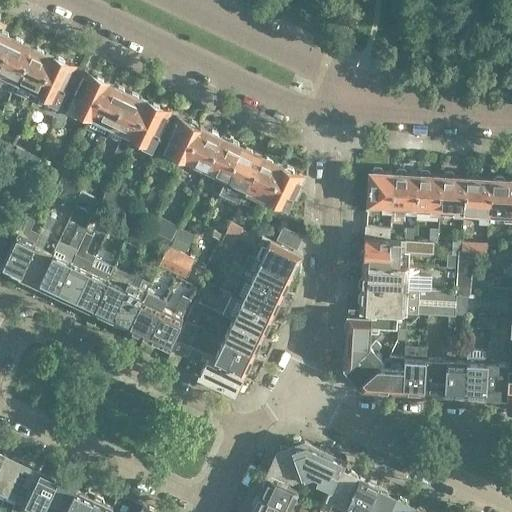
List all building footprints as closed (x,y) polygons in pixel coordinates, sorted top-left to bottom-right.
[(0,58),(10,37),(8,36),(7,33),(1,30),(0,30),(0,58)] [(10,37),(0,58),(0,74),(15,82),(31,47),(21,42),(20,39),(16,37),(13,38),(10,37)] [(31,47),(15,82),(36,92),(52,57),(43,53),(42,50),(37,47),(33,48),(31,47)] [(52,57),(36,92),(49,98),(47,101),(61,108),(78,73),(77,73),(80,67),(76,65),(75,68),(64,63),(63,59),(58,57),(55,58),(52,57)] [(94,76),(84,72),(82,75),(80,74),(71,93),(73,94),(66,110),(76,114),(78,111),(89,117),(106,82),(103,81),(102,78),(97,75),(94,76)] [(127,92),(124,91),(123,88),(118,85),(115,86),(106,82),(89,117),(84,127),(105,137),(107,134),(127,92)] [(127,92),(107,134),(119,140),(113,155),(121,158),(131,137),(148,102),(138,97),(137,94),(132,92),(129,93),(127,92)] [(166,120),(169,112),(159,107),(158,104),(153,102),(150,103),(148,102),(131,137),(143,142),(141,145),(152,150),(159,134),(162,136),(168,121),(166,120)] [(65,119),(66,110),(61,107),(57,116),(49,134),(56,137),(65,119)] [(166,138),(168,139),(162,150),(184,160),(199,126),(197,125),(197,122),(192,120),(188,121),(178,117),(177,121),(174,120),(166,138)] [(199,126),(184,160),(204,169),(220,136),(217,135),(217,132),(212,130),(208,131),(199,126)] [(220,136),(204,169),(226,180),(242,147),(238,145),(237,142),(232,139),(229,141),(220,136)] [(31,149),(17,142),(9,158),(24,164),(31,149)] [(242,147),(226,180),(246,189),(262,156),(251,151),(251,148),(245,145),(242,147)] [(262,156),(246,189),(267,199),(283,167),(272,161),(271,158),(266,156),(263,157),(262,156)] [(283,167),(267,199),(283,207),(284,206),(287,208),(291,209),(301,186),(305,177),(293,171),(292,168),(287,165),(284,167),(283,167)] [(369,170),(367,208),(372,209),(391,210),(393,171),(383,171),(382,168),(375,167),(373,170),(369,170)] [(393,171),(391,210),(405,211),(415,211),(417,173),(406,172),(405,169),(398,169),(396,172),(393,171)] [(417,173),(415,211),(439,213),(441,174),(431,174),(429,171),(422,170),(420,173),(417,173)] [(441,174),(439,213),(453,213),(463,214),(466,176),(455,175),(453,172),(446,172),(444,174),(441,174)] [(466,176),(463,214),(464,213),(479,214),(478,222),(488,224),(488,214),(490,177),(479,177),(477,174),(472,173),(469,176),(466,176)] [(63,174),(58,183),(74,190),(76,191),(81,182),(63,174)] [(494,177),(490,177),(488,214),(511,215),(511,178),(504,178),(503,175),(497,175),(494,177)] [(57,184),(49,180),(46,187),(53,191),(57,184)] [(74,190),(58,183),(54,192),(70,199),(74,190)] [(132,200),(107,188),(97,211),(122,223),(132,200)] [(81,191),(76,202),(91,209),(96,198),(81,191)] [(15,204),(27,210),(33,199),(20,193),(15,204)] [(35,244),(20,276),(21,276),(22,275),(30,279),(31,283),(37,286),(53,253),(43,248),(57,219),(49,215),(35,244)] [(3,263),(2,267),(20,276),(35,244),(26,240),(35,222),(25,216),(16,235),(3,263)] [(258,219),(250,216),(245,227),(252,230),(258,219)] [(169,246),(174,236),(175,233),(179,226),(160,217),(151,237),(155,239),(169,246)] [(112,221),(108,230),(124,238),(128,229),(112,221)] [(244,226),(232,221),(223,240),(235,246),(244,226)] [(366,225),(366,235),(381,236),(389,237),(390,226),(374,226),(366,225)] [(53,253),(37,286),(45,290),(49,288),(57,292),(72,261),(85,233),(86,231),(77,227),(68,245),(58,240),(53,253)] [(414,227),(406,227),(405,238),(413,239),(414,227)] [(438,228),(429,227),(429,239),(437,240),(438,228)] [(306,237),(288,228),(283,239),(301,248),(306,237)] [(130,229),(126,238),(142,245),(146,236),(130,229)] [(224,233),(214,229),(212,235),(218,238),(221,239),(224,233)] [(72,261),(57,292),(66,296),(67,301),(73,304),(94,261),(83,256),(93,236),(85,233),(72,261)] [(174,236),(169,246),(184,253),(190,240),(175,233),(174,236)] [(301,252),(263,234),(260,242),(266,245),(260,257),(291,272),(292,272),(295,271),(297,265),(296,263),(301,252)] [(364,261),(399,263),(400,250),(433,252),(433,241),(400,238),(389,237),(381,236),(366,235),(366,237),(365,237),(365,249),(363,252),(362,258),(364,261)] [(486,242),(462,241),(462,249),(486,250),(486,242)] [(511,244),(502,243),(501,251),(510,252),(511,244)] [(167,246),(159,263),(188,277),(196,260),(167,246)] [(442,264),(457,265),(458,251),(443,250),(442,264)] [(478,253),(458,251),(457,265),(477,267),(478,253)] [(96,257),(94,261),(73,304),(81,307),(85,305),(93,309),(113,267),(113,266),(96,257)] [(230,268),(251,278),(282,293),(287,282),(290,282),(291,278),(290,276),(291,272),(260,257),(254,271),(233,261),(230,268)] [(222,266),(210,260),(206,269),(218,275),(222,266)] [(364,261),(362,286),(407,288),(408,264),(399,263),(364,261)] [(93,309),(93,310),(102,314),(103,318),(109,321),(125,286),(130,275),(113,267),(93,309)] [(125,286),(109,321),(118,325),(121,323),(128,327),(142,296),(143,297),(144,295),(155,271),(147,267),(138,286),(127,281),(125,286)] [(472,274),(457,273),(456,293),(471,294),(472,274)] [(511,277),(503,277),(503,289),(511,289),(511,277)] [(251,278),(242,297),(273,312),(274,311),(276,310),(278,305),(277,303),(282,293),(251,278)] [(215,285),(204,280),(199,289),(211,295),(215,285)] [(361,310),(364,310),(365,310),(406,312),(407,312),(417,313),(454,315),(455,292),(407,288),(362,286),(361,310)] [(232,292),(229,300),(238,305),(232,318),(263,332),(264,330),(267,330),(269,325),(267,323),(273,312),(242,297),(232,292)] [(466,295),(456,294),(454,315),(464,316),(466,295)] [(142,296),(128,327),(130,327),(130,331),(136,334),(139,333),(148,337),(162,306),(143,297),(142,296)] [(162,306),(148,337),(150,338),(150,341),(156,343),(159,342),(168,346),(170,343),(182,315),(190,299),(183,296),(178,307),(177,306),(174,311),(162,306)] [(206,306),(194,301),(191,308),(203,313),(206,306)] [(347,329),(345,366),(369,342),(381,333),(379,327),(381,327),(406,327),(406,323),(407,313),(371,310),(364,310),(363,316),(348,315),(348,320),(346,321),(346,328),(347,329)] [(407,313),(406,323),(410,323),(417,316),(417,313),(407,312),(407,313)] [(478,317),(477,326),(490,327),(490,317),(478,317)] [(232,318),(223,337),(254,352),(255,350),(258,349),(260,344),(258,342),(263,332),(232,318)] [(199,326),(185,320),(176,338),(190,345),(199,326)] [(406,328),(398,327),(397,338),(405,339),(406,328)] [(208,353),(208,354),(244,372),(245,369),(248,368),(250,364),(249,361),(254,352),(223,337),(214,356),(208,353)] [(200,371),(198,376),(209,381),(234,393),(235,391),(239,390),(241,385),(239,381),(244,372),(208,354),(176,339),(166,360),(177,365),(182,355),(199,363),(200,361),(204,363),(200,371)] [(369,342),(345,366),(345,367),(351,373),(351,376),(355,381),(358,381),(359,382),(383,360),(369,344),(369,342)] [(405,353),(428,354),(429,343),(405,342),(405,353)] [(487,361),(485,395),(494,396),(496,398),(502,398),(504,396),(506,397),(506,393),(507,388),(508,377),(507,377),(508,367),(509,362),(495,361),(497,344),(488,344),(487,361)] [(466,360),(465,394),(467,394),(468,396),(473,397),(475,394),(485,395),(487,361),(487,352),(467,350),(466,360)] [(446,358),(444,393),(454,393),(455,396),(460,396),(462,394),(465,394),(466,360),(456,359),(457,353),(447,352),(446,358)] [(403,367),(402,391),(405,391),(406,393),(412,393),(414,391),(424,392),(426,357),(404,356),(403,367)] [(426,357),(424,392),(432,392),(434,394),(439,395),(442,393),(444,393),(446,358),(426,357)] [(383,360),(359,382),(364,389),(371,389),(372,391),(378,391),(380,389),(402,391),(403,367),(383,366),(384,361),(383,360)] [(292,446),(291,446),(302,477),(313,473),(314,470),(319,472),(327,452),(304,441),(302,442),(299,440),(293,442),(292,446)] [(277,451),(266,474),(286,484),(289,479),(292,481),(302,477),(291,446),(289,447),(287,445),(281,446),(280,450),(277,451)] [(327,452),(319,472),(315,479),(331,487),(340,469),(342,462),(341,459),(327,452)] [(3,455),(0,460),(0,490),(6,493),(22,460),(16,457),(11,458),(3,455)] [(22,460),(6,493),(16,498),(11,509),(10,511),(19,511),(22,507),(39,472),(30,467),(29,463),(22,460)] [(340,469),(331,487),(326,498),(319,511),(329,511),(334,502),(345,507),(358,477),(357,477),(357,473),(351,470),(348,472),(340,469)] [(39,472),(22,507),(19,511),(28,511),(30,510),(32,505),(43,510),(58,477),(52,474),(48,476),(39,472)] [(263,487),(260,494),(291,509),(290,508),(298,492),(297,488),(286,484),(266,474),(262,484),(263,487)] [(58,477),(43,510),(46,511),(64,511),(75,488),(75,489),(67,485),(66,481),(58,477)] [(367,481),(358,477),(345,507),(342,511),(366,511),(378,486),(376,485),(375,482),(370,479),(367,481)] [(378,486),(366,511),(389,511),(396,498),(387,494),(386,490),(378,486)] [(86,511),(95,494),(88,491),(84,492),(75,488),(64,511),(86,511)] [(111,505),(108,511),(137,511),(142,504),(118,492),(111,505)] [(95,494),(86,511),(108,511),(111,505),(103,501),(102,497),(95,494)] [(254,506),(250,511),(289,511),(291,509),(260,494),(260,495),(259,495),(257,498),(255,496),(252,505),(254,506)] [(396,498),(389,511),(412,511),(415,507),(406,503),(405,499),(400,497),(397,499),(396,498)]
